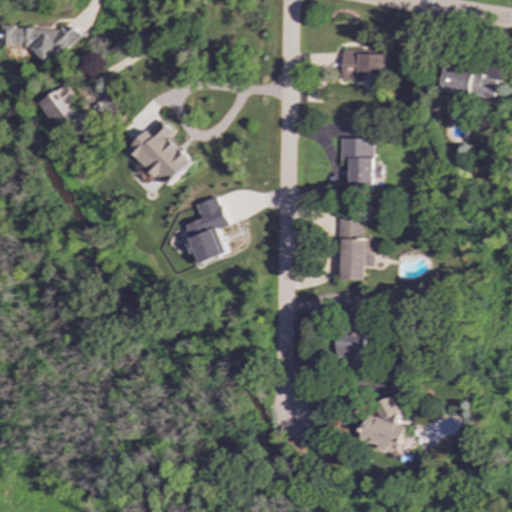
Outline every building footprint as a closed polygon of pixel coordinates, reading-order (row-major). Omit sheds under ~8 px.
[(2,45),(33,47),(47,62),(60,50),(65,51),(82,35),(75,28),(69,34),(65,30),(3,26),(2,45)] [(343,79),(364,80),(364,74),(385,74),(386,54),(359,54),(359,50),(343,50),(343,79)] [(497,80),(482,78),(482,73),(444,68),(440,91),(495,98),(497,80)] [(52,121),(57,118),(66,132),(72,128),(79,139),(99,127),(89,111),(82,115),(72,99),(76,97),(68,85),(40,102),(52,121)] [(170,137),(175,133),(161,119),(131,150),(169,187),(195,161),(170,137)] [(350,192),(374,192),(374,178),(383,178),(383,165),(374,165),(375,139),(342,139),(342,160),(351,160),(350,192)] [(220,229),(229,226),(219,197),(198,204),(203,219),(184,226),(198,265),(229,254),(220,229)] [(366,280),(367,267),(376,267),(376,239),(364,238),(364,219),(341,219),(340,280),(366,280)] [(368,313),(343,312),(342,357),(366,358),(368,313)] [(380,414),(395,413),(394,400),(379,401),(380,414)] [(400,452),(405,425),(366,418),(362,440),(380,444),(379,448),(400,452)]
